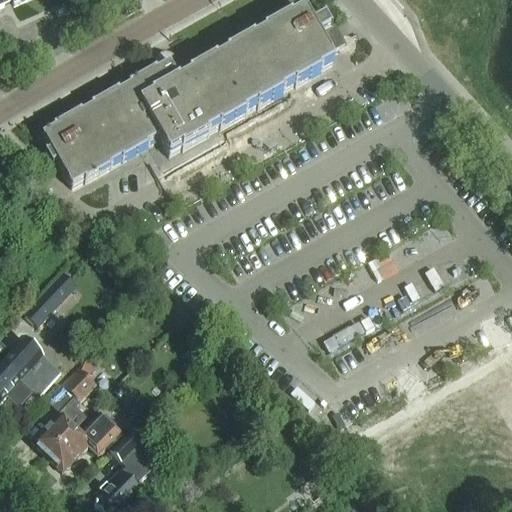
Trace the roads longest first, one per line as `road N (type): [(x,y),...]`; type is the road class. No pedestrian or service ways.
road 1 (residential): [(511,173),(355,0)]
road 2 (residential): [(0,112),(196,0)]
road 3 (unknown): [(333,395),(419,474),(452,474),(511,449)]
